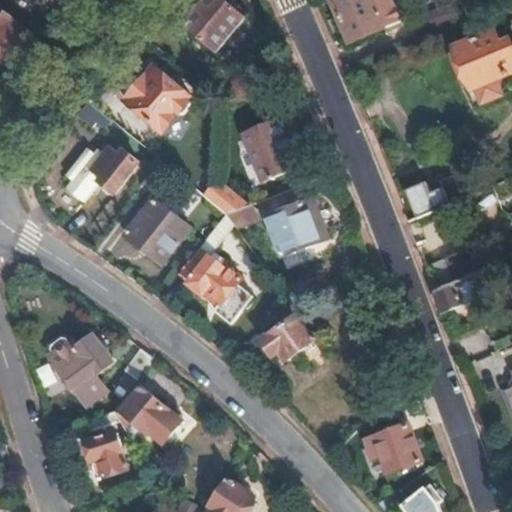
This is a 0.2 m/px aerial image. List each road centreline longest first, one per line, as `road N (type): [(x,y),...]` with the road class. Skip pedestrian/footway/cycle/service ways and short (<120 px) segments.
road 1 (residential): [(486,511),(373,199),(289,0)]
road 2 (residential): [(3,221),(201,362),(350,511)]
road 3 (residential): [(0,156),(131,0)]
road 4 (residential): [(0,352),(49,511)]
